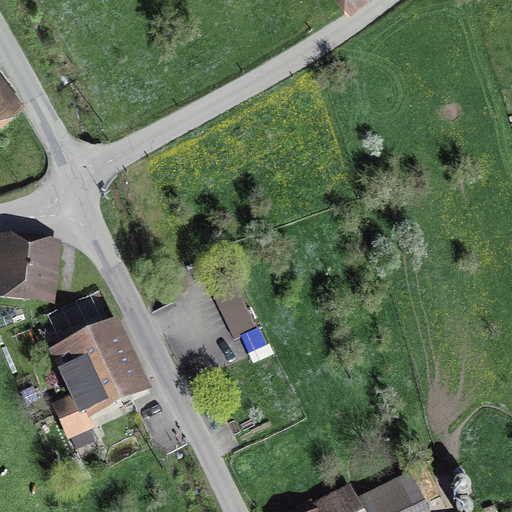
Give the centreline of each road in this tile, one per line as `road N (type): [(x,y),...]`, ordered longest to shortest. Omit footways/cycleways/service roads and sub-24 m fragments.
road 1 (unclassified): [(236,511),(76,187)]
road 2 (unclassified): [(76,187),(93,168),(317,47),(382,0)]
road 3 (unclassified): [(76,187),(0,34)]
